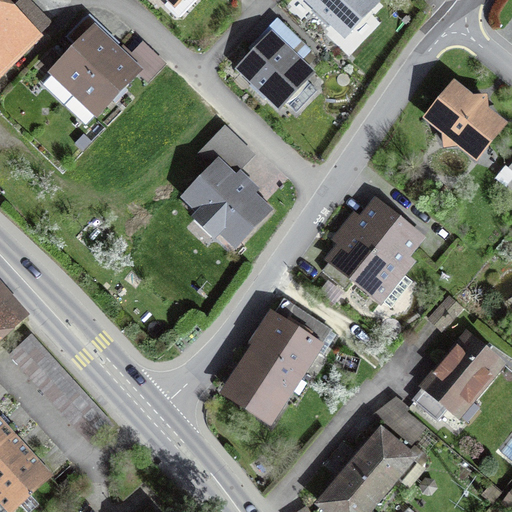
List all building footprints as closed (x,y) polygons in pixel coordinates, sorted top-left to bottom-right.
[(0,0),(0,44),(23,23),(0,0)] [(189,0),(165,0),(178,12),(189,0)] [(385,8),(377,0),(304,0),(353,43),(385,8)] [(54,73),(74,93),(116,52),(83,19),(68,34),(81,46),(54,73)] [(323,80),(275,36),(239,76),(287,119),(323,80)] [(143,81),(116,52),(74,93),(101,122),(143,81)] [(511,126),(461,85),(430,123),(481,164),(511,126)] [(180,208),(237,260),(279,214),(222,163),(180,208)] [(511,168),(501,182),(511,191),(511,168)] [(380,207),(357,236),(395,266),(418,237),(380,207)] [(414,282),(395,266),(357,236),(333,266),(390,311),(414,282)] [(0,351),(29,324),(0,294),(0,351)] [(450,298),(428,321),(439,332),(461,308),(450,298)] [(225,398),(276,432),(332,348),(281,314),(225,398)] [(414,398),(450,427),(500,365),(465,336),(414,398)] [(36,339),(12,360),(91,455),(116,435),(36,339)] [(0,445),(12,435),(0,421),(0,445)] [(383,433),(352,468),(382,494),(413,459),(383,433)] [(0,482),(31,456),(12,435),(0,445),(0,482)] [(20,511),(54,482),(31,456),(0,482),(0,502),(8,511),(20,511)] [(329,511),(366,511),(382,494),(352,468),(320,504),(329,511)]
